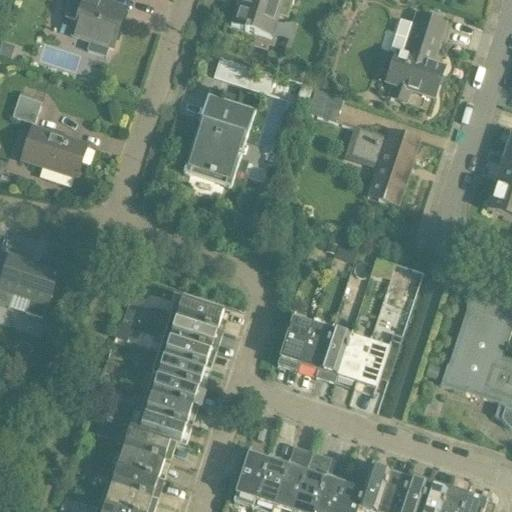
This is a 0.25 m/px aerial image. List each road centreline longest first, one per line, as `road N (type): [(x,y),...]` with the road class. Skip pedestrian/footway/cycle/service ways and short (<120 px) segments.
road 1 (residential): [(511,290),(437,265),(511,22)]
road 2 (residential): [(511,484),(240,394)]
road 3 (residential): [(240,394),(272,290),(226,260),(123,224)]
road 4 (residential): [(123,224),(193,0)]
road 5 (residential): [(0,204),(123,224)]
road 6 (residential): [(201,511),(240,394)]
